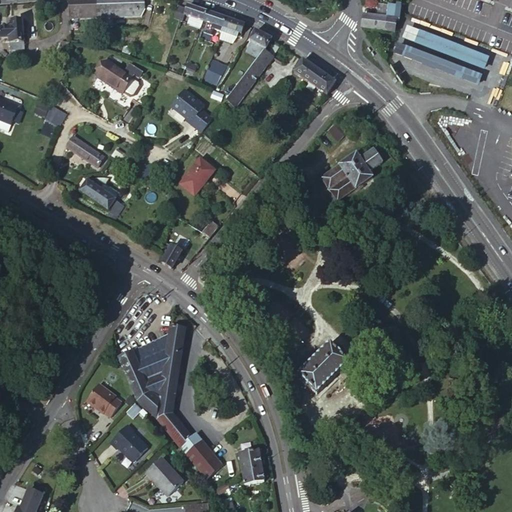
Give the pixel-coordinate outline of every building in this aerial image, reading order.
[(144,6),(143,0),(115,0),(94,1),(94,12),(96,12),(96,18),(141,16),(144,9),(144,6)] [(94,12),(94,1),(80,1),(68,2),(69,20),(96,19),(96,18),(96,12),(94,12)] [(387,18),(390,6),(381,4),(378,17),(387,18)] [(154,8),(144,6),(144,9),(141,16),(145,16),(151,18),(154,8)] [(200,29),(206,12),(196,9),(187,6),(186,9),(177,7),(173,20),(179,22),(181,23),(184,16),(189,18),(187,25),(200,29)] [(378,17),(364,15),(362,29),(396,33),(398,21),(403,9),(390,6),(387,18),(378,17)] [(214,30),(221,33),(225,19),(214,15),(206,12),(200,29),(199,32),(212,36),(214,30)] [(148,31),(151,18),(145,16),(143,23),(115,22),(115,28),(141,29),(148,31)] [(241,35),(244,26),(233,22),(225,19),(221,33),(238,39),(240,38),(241,35)] [(0,29),(0,38),(0,41),(8,40),(9,52),(24,51),(22,23),(10,23),(11,29),(0,29)] [(266,51),(271,40),(262,35),(255,31),(249,42),(251,43),(246,53),(258,60),(263,53),(265,51),(266,51)] [(209,43),(212,36),(199,32),(197,38),(209,43)] [(413,38),(405,59),(480,88),(487,67),(413,38)] [(60,43),(59,57),(67,58),(69,44),(60,43)] [(285,52),(274,45),(268,54),(279,61),(285,52)] [(226,49),(216,66),(224,71),(234,52),(226,49)] [(143,53),(140,60),(162,68),(164,62),(153,58),(154,57),(143,53)] [(222,106),(217,112),(220,114),(218,117),(221,119),(232,106),(235,108),(272,59),(263,53),(258,60),(227,99),(222,106)] [(314,88),(327,96),(336,83),(309,65),(302,61),(294,74),(309,84),(305,88),(311,92),(314,88)] [(97,80),(105,85),(107,82),(123,93),(132,79),(108,63),(97,80)] [(149,90),(132,79),(122,95),(139,107),(149,90)] [(107,82),(105,85),(122,95),(123,93),(107,82)] [(189,128),(199,136),(200,134),(214,117),(203,109),(206,105),(185,90),(169,111),(185,122),(191,126),(189,128)] [(210,98),(222,106),(227,99),(214,91),(210,98)] [(0,122),(10,126),(12,123),(16,112),(17,108),(0,101),(0,122)] [(66,117),(51,108),(46,120),(58,126),(60,128),(66,117)] [(23,114),(16,112),(12,123),(18,125),(23,114)] [(10,126),(0,122),(0,130),(8,134),(10,126)] [(336,126),(331,131),(340,141),(346,136),(336,126)] [(331,131),(328,134),(337,144),(340,141),(331,131)] [(73,138),(67,149),(97,169),(103,159),(73,138)] [(356,156),(321,180),(337,202),(354,190),(355,191),(372,179),(369,174),(382,164),(373,151),(359,160),(356,156)] [(114,152),(111,157),(124,167),(128,161),(114,152)] [(200,160),(180,185),(194,197),(214,172),(200,160)] [(138,169),(128,161),(124,167),(134,174),(138,169)] [(152,175),(143,169),(134,182),(144,187),(152,175)] [(88,182),(80,193),(108,211),(119,194),(97,179),(93,185),(88,182)] [(191,249),(197,253),(209,239),(202,235),(191,249)] [(165,243),(162,257),(164,258),(161,263),(172,270),(181,253),(165,243)] [(310,333),(296,319),(286,330),(300,344),(310,333)] [(133,352),(119,358),(138,402),(157,419),(158,420),(181,448),(192,439),(172,415),(186,331),(176,329),(177,325),(172,324),(169,341),(167,352),(160,400),(149,390),(137,363),(133,352)] [(168,339),(133,352),(137,363),(167,352),(169,341),(168,339)] [(329,343),(297,375),(316,395),(349,363),(329,343)] [(149,390),(160,400),(167,352),(137,363),(149,390)] [(112,400),(95,389),(84,407),(101,418),(102,417),(108,421),(118,405),(112,401),(112,400)] [(133,407),(125,415),(132,421),(140,414),(133,407)] [(134,434),(126,427),(110,445),(116,451),(118,449),(125,455),(125,457),(131,464),(133,463),(147,450),(132,435),(134,434)] [(192,439),(181,448),(206,479),(222,467),(197,435),(192,439)] [(245,486),(264,482),(259,452),(240,455),(245,486)] [(161,461),(145,476),(157,489),(159,487),(169,498),(183,485),(161,461)] [(28,489),(18,511),(40,511),(47,497),(28,489)]
